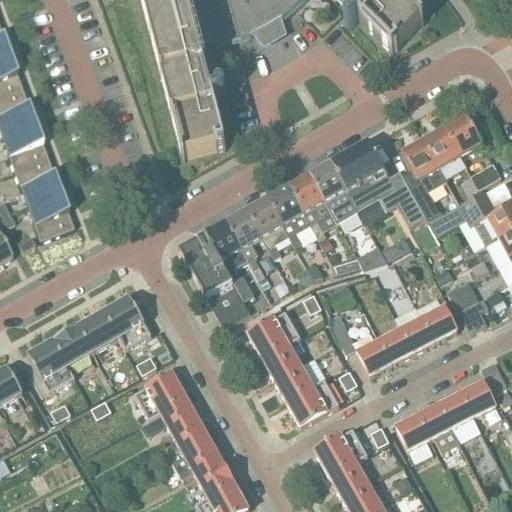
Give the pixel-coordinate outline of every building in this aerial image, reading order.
[(139,0),(183,165),(185,164),(184,163),(216,154),(216,156),(226,154),(199,51),(206,50),(212,50),(218,49),(225,48),(232,46),(238,45),(245,43),(251,41),(259,36),(268,44),(272,42),(277,39),(274,27),(283,22),(288,18),(293,14),(297,9),(302,4),(305,0),(334,0),(393,59),(400,52),(398,50),(421,28),(423,29),(424,27),(397,0),(139,0)] [(0,65),(9,62),(0,38),(0,65)] [(0,104),(22,96),(9,62),(0,65),(0,104)] [(34,131),(22,96),(0,104),(0,140),(1,143),(34,131)] [(444,135),(460,163),(482,150),(466,122),(444,135)] [(47,166),(34,131),(1,143),(7,161),(13,178),(47,166)] [(466,173),(460,163),(444,135),(423,147),(445,185),(466,173)] [(447,188),(445,185),(423,147),(401,160),(411,178),(402,183),(414,202),(413,203),(425,223),(425,222),(428,227),(440,221),(427,199),(447,188)] [(398,211),(403,209),(389,184),(369,149),(332,170),(359,217),(379,205),(386,216),(397,210),(398,211)] [(27,212),(60,200),(57,191),(53,183),(54,183),(49,169),(48,166),(47,166),(13,178),(19,195),(20,195),(27,212)] [(472,182),(479,195),(501,184),(493,169),(471,181),(472,182)] [(336,230),(359,217),(332,170),(310,183),(336,230)] [(409,232),(425,223),(413,203),(414,202),(402,183),(399,178),(389,184),(403,209),(398,211),(409,232)] [(468,202),(479,195),(472,182),(461,189),(468,202)] [(315,242),(336,230),(310,183),(289,195),(315,242)] [(294,253),(295,253),(315,242),(289,195),(268,206),(289,243),(294,253)] [(499,245),(511,237),(511,211),(498,219),(487,198),(459,212),(428,228),(436,242),(466,226),(470,234),(474,232),(485,253),(499,245)] [(39,248),(73,236),(60,200),(27,212),(33,230),(32,230),(39,248)] [(268,255),(289,243),(268,206),(248,218),(262,245),(263,245),(268,255)] [(8,211),(0,215),(0,220),(2,224),(12,218),(8,211)] [(12,218),(2,224),(6,231),(16,225),(12,218)] [(252,251),(262,245),(248,218),(226,230),(241,256),(247,266),(257,260),(252,251)] [(220,268),(241,256),(226,230),(206,242),(220,268)] [(509,264),(511,262),(511,237),(499,245),(509,264)] [(242,308),(232,290),(226,280),(220,268),(206,242),(179,257),(224,336),(250,320),(243,307),(242,308)] [(333,253),(328,243),(320,247),(326,257),(333,253)] [(35,251),(31,244),(16,249),(22,258),(35,251)] [(0,270),(11,265),(0,245),(0,270)] [(464,263),(474,258),(469,248),(459,254),(464,263)] [(357,263),(364,276),(387,269),(378,252),(357,263)] [(475,282),(489,275),(484,267),(471,273),(475,282)] [(307,275),(314,286),(324,283),(317,270),(307,275)] [(448,273),(434,281),(440,292),(453,285),(448,273)] [(296,278),(302,291),(312,288),(310,280),(305,274),(296,278)] [(242,308),(243,307),(254,301),(243,282),(239,285),(234,275),(226,280),(232,290),(242,308)] [(271,291),(266,282),(265,282),(259,286),(264,295),(271,291)] [(458,318),(468,313),(458,293),(448,298),(458,318)] [(499,295),(487,302),(492,311),(504,304),(499,295)] [(313,301),(303,307),(310,321),(321,316),(313,301)] [(151,341),(144,330),(130,304),(124,307),(103,319),(118,345),(125,356),(151,341)] [(487,313),(483,305),(468,313),(458,318),(469,340),(487,332),(480,318),(487,313)] [(413,361),(435,349),(422,325),(415,312),(395,324),(401,336),(400,336),(413,361)] [(422,325),(435,349),(457,338),(444,314),(422,325)] [(93,359),(118,345),(103,319),(79,333),(93,359)] [(262,366),(288,351),(300,345),(285,319),(274,325),(247,340),(262,366)] [(369,383),(391,372),(379,348),(375,349),(371,340),(353,349),(339,319),(332,323),(334,335),(346,360),(357,354),(359,357),(356,358),(369,383)] [(68,373),(93,359),(79,333),(54,347),(68,373)] [(391,372),(413,361),(400,336),(383,345),(379,348),(391,372)] [(54,347),(27,362),(49,400),(75,385),(68,373),(54,347)] [(274,387),(300,372),(288,351),(262,366),(274,387)] [(156,373),(150,363),(136,370),(142,381),(156,373)] [(505,393),(507,392),(495,369),(482,376),(494,399),(505,393)] [(286,408),(312,393),(300,372),(274,387),(286,408)] [(0,378),(0,420),(3,426),(29,411),(8,374),(0,378)] [(346,398),(357,392),(349,378),(338,384),(346,398)] [(149,428),(160,421),(187,406),(172,380),(146,395),(134,401),(149,428)] [(301,434),(327,419),(339,412),(324,386),(312,393),(286,408),(301,434)] [(474,425),(496,414),(483,390),(461,401),(474,425)] [(511,406),(505,393),(494,399),(503,416),(511,411),(511,406)] [(452,436),(474,425),(461,401),(439,412),(452,436)] [(90,415),(96,426),(111,418),(104,406),(90,415)] [(172,442),(199,427),(187,406),(160,421),(172,442)] [(65,411),(50,419),(56,429),(71,421),(65,411)] [(460,450),(452,436),(439,412),(418,424),(430,448),(435,446),(442,459),(460,450)] [(408,459),(430,448),(418,424),(396,435),(408,459)] [(173,469),(210,448),(199,427),(172,442),(183,463),(173,469)] [(370,440),(377,454),(388,448),(381,434),(370,440)] [(367,462),(352,436),(341,443),(315,458),(329,484),(356,469),(367,462)] [(196,484),(222,469),(210,448),(173,469),(182,486),(193,480),(196,484)] [(168,465),(164,458),(156,462),(160,470),(168,465)] [(207,505),(234,490),(222,469),(196,484),(207,505)] [(341,505),(368,490),(356,469),(329,484),(341,505)] [(411,491),(407,483),(398,488),(402,496),(411,491)] [(245,511),(234,490),(207,505),(196,511),(195,511),(245,511)] [(345,511),(377,511),(379,511),(368,490),(341,505),(345,511)]
